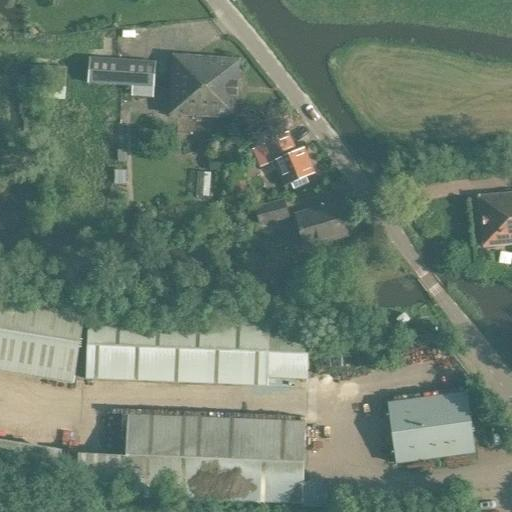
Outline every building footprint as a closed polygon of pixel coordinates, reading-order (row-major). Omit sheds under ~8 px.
[(236,113),(239,58),(177,54),(174,109),(236,113)] [(160,65),(93,60),(91,84),(158,89),(160,65)] [(261,171),(275,165),(287,186),(293,183),(296,188),(308,182),(305,177),(316,171),(304,150),(295,155),(284,135),(265,146),(266,147),(254,153),(261,171)] [(214,174),(227,170),(223,157),(211,160),(214,174)] [(130,186),(130,172),(118,172),(118,186),(130,186)] [(213,198),(214,175),(202,174),(200,198),(213,198)] [(239,194),(250,192),(248,183),(237,185),(239,194)] [(487,250),(511,247),(511,193),(482,197),(487,250)] [(263,223),(289,215),(285,200),(259,207),(263,223)] [(307,247),(352,235),(344,204),(299,215),(307,247)] [(226,236),(215,241),(222,256),(233,251),(226,236)] [(0,368),(77,382),(88,316),(0,301),(0,368)] [(87,380),(270,387),(271,381),(311,382),(313,331),(273,330),(273,320),(89,313),(87,380)] [(366,382),(426,371),(424,361),(364,372),(366,382)] [(390,407),(400,466),(476,454),(466,395),(390,407)] [(309,424),(132,417),(128,500),(307,507),(309,424)] [(0,436),(73,444),(74,437),(68,436),(69,427),(0,420),(0,436)] [(0,462),(67,472),(71,445),(0,434),(0,462)]
